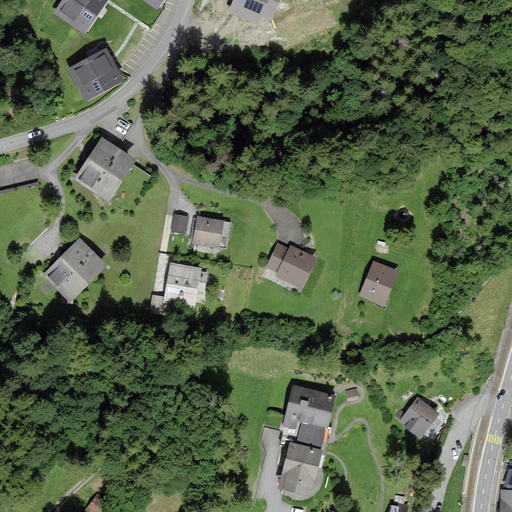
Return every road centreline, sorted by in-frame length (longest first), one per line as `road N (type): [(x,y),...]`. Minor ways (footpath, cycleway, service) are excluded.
road 1 (track): [(196,511),(212,486),(219,423),(207,403),(186,398),(158,408),(54,511)]
road 2 (residential): [(186,0),(163,46),(111,103),(0,145)]
road 3 (residential): [(502,405),(480,407),(459,424),(428,511)]
